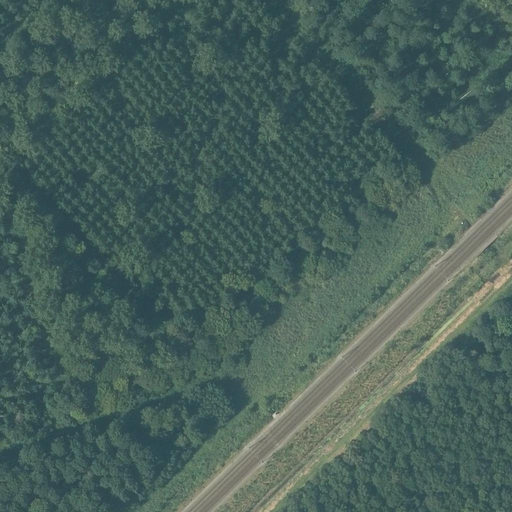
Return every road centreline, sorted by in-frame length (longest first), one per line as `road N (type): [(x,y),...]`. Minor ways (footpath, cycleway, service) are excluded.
road 1 (track): [(137,511),(426,226),(437,168),(511,126)]
road 2 (track): [(160,511),(511,168)]
road 3 (track): [(511,246),(238,511)]
road 4 (track): [(511,277),(272,511)]
